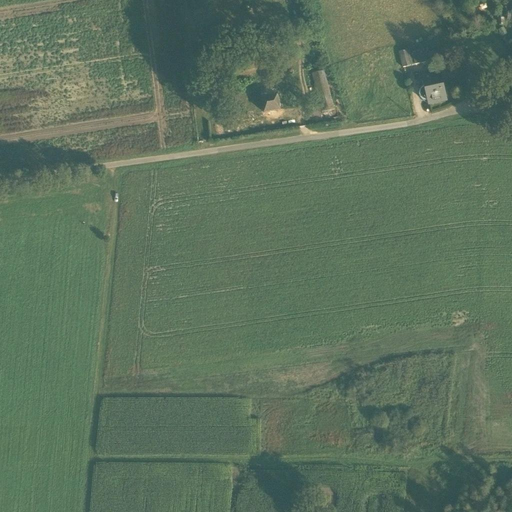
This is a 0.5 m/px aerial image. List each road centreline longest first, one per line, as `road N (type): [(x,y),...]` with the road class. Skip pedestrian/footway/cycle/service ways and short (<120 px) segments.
road 1 (unclassified): [(0,182),(413,125),(463,111)]
road 2 (track): [(92,457),(511,461)]
road 3 (track): [(118,164),(87,511)]
